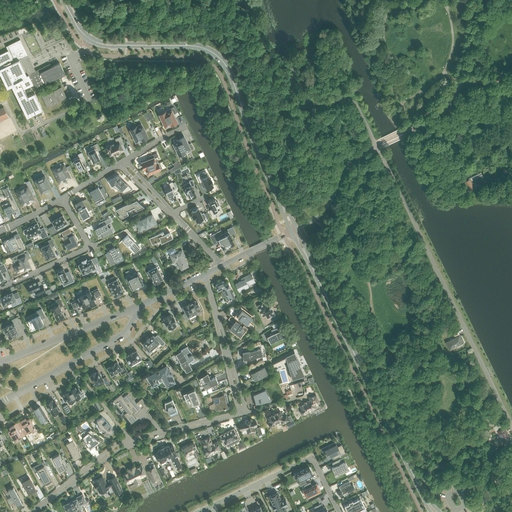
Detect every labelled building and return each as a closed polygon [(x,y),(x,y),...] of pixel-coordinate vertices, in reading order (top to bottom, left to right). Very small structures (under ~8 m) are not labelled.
[(46,83),(65,74),(59,62),(59,63),(51,67),(50,64),(35,71),(28,55),(20,39),(6,46),(8,50),(0,54),(0,73),(7,88),(11,86),(13,90),(13,89),(23,110),(27,117),(33,114),(36,113),(40,111),(42,110),(34,93),(28,96),(24,88),(33,84),(35,89),(45,84),(46,84),(46,83)] [(171,124),(164,111),(165,111),(164,110),(162,106),(157,109),(161,118),(161,119),(163,123),(163,122),(165,126),(170,124),(171,124)] [(0,120),(8,116),(4,107),(0,108),(0,120)] [(170,108),(165,111),(164,111),(171,124),(170,124),(171,125),(177,122),(175,118),(173,114),(176,113),(173,107),(170,109),(170,108)] [(146,133),(144,129),(144,130),(141,123),(136,126),(135,125),(134,125),(142,140),(148,137),(146,133)] [(142,140),(134,125),(129,128),(132,134),(134,138),(136,141),(141,139),(142,140)] [(123,151),(120,144),(123,142),(120,136),(115,139),(117,144),(115,145),(114,143),(106,147),(107,150),(107,151),(108,151),(109,153),(110,155),(113,153),(114,153),(114,154),(115,155),(116,155),(117,155),(118,154),(118,153),(123,151)] [(178,139),(179,141),(185,153),(191,151),(190,150),(194,149),(191,143),(188,144),(186,140),(186,141),(184,137),(178,139)] [(185,153),(179,141),(173,144),(175,147),(175,148),(177,152),(177,151),(180,157),(186,155),(185,153)] [(97,153),(96,153),(95,151),(97,150),(97,151),(100,149),(97,143),(94,145),(96,148),(94,148),(94,149),(88,151),(88,152),(89,155),(88,155),(90,159),(91,158),(93,162),(93,163),(94,162),(95,161),(95,162),(98,161),(98,160),(99,160),(100,159),(99,159),(97,155),(98,155),(97,153)] [(79,156),(73,159),(74,161),(73,162),(74,165),(75,165),(78,170),(79,171),(82,170),(85,168),(84,165),(83,165),(81,161),(84,159),(81,153),(78,154),(79,156)] [(158,163),(156,157),(158,157),(157,153),(148,156),(149,159),(145,161),(146,161),(142,163),(144,169),(145,168),(158,163)] [(156,171),(162,168),(160,162),(158,163),(145,168),(148,174),(152,172),(152,173),(156,171)] [(57,168),(54,170),(60,182),(63,180),(63,181),(66,179),(69,177),(63,165),(60,167),(60,166),(57,167),(57,168)] [(469,180),(462,183),(468,193),(470,192),(472,196),(477,193),(473,185),(477,183),(479,186),(486,182),(481,172),(473,176),(469,178),(469,180)] [(200,174),(197,176),(200,182),(203,181),(205,187),(207,189),(208,188),(208,189),(209,189),(212,188),(212,187),(212,186),(213,186),(212,183),(213,182),(211,178),(210,179),(207,173),(201,176),(200,174)] [(45,175),(36,180),(42,192),(45,191),(45,192),(46,191),(48,190),(47,190),(51,188),(45,175)] [(117,175),(108,180),(111,186),(114,184),(123,192),(123,193),(124,193),(132,189),(117,175)] [(189,182),(183,185),(186,190),(184,191),(186,196),(188,195),(189,198),(192,196),(196,195),(194,192),(194,191),(193,188),(192,186),(195,185),(192,179),(189,181),(189,182)] [(170,186),(164,189),(167,195),(166,195),(168,199),(169,198),(171,202),(174,200),(177,198),(175,195),(173,191),(176,190),(172,182),(169,183),(170,186)] [(7,202),(1,205),(6,214),(7,215),(15,211),(14,210),(18,209),(7,187),(7,188),(8,191),(5,192),(9,201),(7,202)] [(20,191),(17,192),(23,204),(26,203),(27,203),(29,202),(30,202),(29,201),(33,199),(27,187),(23,189),(23,188),(23,189),(20,190),(20,191)] [(91,191),(90,192),(92,196),(96,204),(105,199),(104,198),(107,196),(106,193),(102,195),(98,187),(91,191)] [(82,199),(74,204),(83,218),(90,214),(88,211),(89,211),(82,200),(82,199)] [(137,210),(144,206),(136,199),(128,203),(122,205),(122,206),(116,209),(119,212),(123,216),(128,214),(130,218),(138,214),(137,210)] [(212,200),(208,202),(210,205),(211,208),(212,209),(209,210),(213,218),(216,217),(215,215),(221,212),(218,205),(219,205),(217,201),(216,202),(215,199),(212,200)] [(193,211),(192,211),(193,214),(192,215),(194,218),(194,219),(195,218),(198,224),(204,221),(204,222),(207,220),(204,213),(201,214),(198,208),(197,209),(197,208),(196,208),(193,209),(193,210),(193,211)] [(156,223),(152,214),(137,221),(139,224),(136,225),(138,228),(137,228),(138,229),(139,231),(156,223)] [(54,225),(48,228),(51,234),(58,231),(56,228),(67,222),(63,215),(62,215),(52,221),(54,225)] [(100,226),(95,229),(97,234),(99,233),(100,233),(102,238),(113,232),(111,227),(108,228),(106,224),(111,221),(109,218),(98,223),(100,226)] [(24,230),(23,230),(28,239),(40,233),(42,238),(47,236),(44,228),(40,229),(37,223),(24,230)] [(228,231),(222,234),(228,246),(230,245),(234,243),(232,240),(231,237),(230,235),(235,232),(233,226),(227,229),(228,231)] [(64,231),(61,232),(63,236),(62,236),(64,240),(69,237),(71,241),(65,244),(67,249),(76,245),(78,244),(77,241),(72,231),(66,235),(64,231)] [(166,241),(172,238),(170,233),(168,234),(168,233),(164,234),(163,231),(159,233),(159,234),(149,239),(151,244),(155,242),(156,243),(157,242),(156,242),(160,240),(161,243),(166,241)] [(127,234),(122,240),(134,252),(139,246),(127,234)] [(216,234),(210,237),(213,243),(219,240),(221,246),(223,249),(226,247),(226,248),(229,247),(228,246),(222,234),(217,236),(216,234)] [(6,239),(3,241),(4,243),(7,248),(9,247),(11,251),(16,248),(18,252),(25,248),(19,237),(16,239),(14,236),(8,239),(8,238),(6,239)] [(55,255),(51,247),(54,245),(51,239),(47,241),(49,244),(45,245),(41,247),(47,259),(55,255)] [(110,251),(105,254),(110,265),(116,262),(115,260),(122,256),(118,247),(115,249),(114,246),(109,249),(110,251)] [(188,266),(184,258),(185,257),(182,250),(175,253),(175,252),(176,251),(174,247),(173,248),(173,247),(168,249),(168,250),(170,254),(171,255),(170,255),(174,262),(177,261),(178,262),(177,263),(179,266),(180,265),(182,269),(188,266)] [(27,250),(10,258),(11,258),(13,262),(17,259),(19,264),(13,267),(16,273),(25,269),(30,267),(27,259),(30,257),(30,258),(27,250)] [(153,253),(149,255),(154,263),(157,261),(153,253)] [(102,271),(98,262),(94,264),(91,258),(87,260),(86,259),(82,261),(82,262),(78,264),(83,274),(91,270),(92,271),(93,272),(96,271),(97,274),(102,271)] [(160,274),(159,271),(156,266),(148,271),(147,272),(149,276),(150,275),(152,280),(153,281),(154,283),(155,283),(155,284),(159,282),(159,281),(162,279),(160,274)] [(60,270),(57,272),(58,275),(57,275),(59,279),(60,278),(63,286),(74,281),(70,272),(66,274),(63,269),(60,270)] [(143,284),(137,272),(136,273),(136,272),(133,273),(133,274),(131,276),(130,275),(127,276),(127,277),(126,278),(132,289),(143,284)] [(247,285),(254,281),(252,276),(252,275),(251,275),(251,274),(243,277),(244,279),(235,284),(239,291),(248,287),(247,285)] [(108,283),(108,284),(108,283),(114,296),(114,297),(115,296),(123,292),(123,293),(123,292),(117,279),(116,279),(108,283)] [(39,286),(37,281),(27,285),(30,293),(35,291),(36,293),(45,290),(42,284),(39,286)] [(232,292),(229,286),(230,286),(228,282),(225,284),(223,281),(215,284),(216,286),(217,288),(218,289),(222,287),(223,289),(224,292),(228,299),(230,298),(232,297),(231,297),(233,296),(234,295),(233,293),(232,292)] [(95,297),(101,295),(98,289),(92,291),(93,292),(91,293),(89,289),(83,292),(89,304),(90,303),(90,304),(94,303),(94,302),(95,301),(93,299),(96,298),(95,297)] [(89,304),(83,292),(77,295),(79,299),(77,300),(71,303),(74,308),(79,305),(79,306),(82,305),(83,307),(84,306),(84,307),(88,306),(87,305),(88,304),(89,304)] [(15,299),(12,293),(8,295),(8,294),(4,296),(1,298),(0,298),(0,299),(0,298),(0,301),(1,302),(2,302),(3,305),(4,305),(10,302),(12,306),(22,302),(19,297),(15,299)] [(64,315),(60,307),(63,306),(59,298),(56,300),(58,305),(56,306),(56,305),(53,307),(51,308),(55,315),(54,316),(56,320),(59,319),(58,318),(64,315)] [(202,311),(199,306),(198,302),(196,303),(195,300),(189,303),(195,315),(202,311)] [(275,314),(269,304),(266,305),(265,302),(257,306),(263,316),(265,315),(267,318),(275,314)] [(195,315),(189,303),(187,304),(186,303),(183,304),(184,306),(183,307),(186,313),(182,315),(186,321),(189,319),(189,318),(195,315)] [(32,329),(36,328),(40,327),(40,326),(43,324),(41,319),(45,317),(41,309),(37,311),(38,312),(26,318),(32,329)] [(252,318),(249,316),(251,314),(244,309),(242,311),(240,310),(237,313),(234,317),(238,320),(239,319),(239,318),(242,320),(241,321),(246,325),(252,318)] [(177,324),(173,317),(172,318),(170,314),(164,317),(165,321),(167,324),(166,324),(169,331),(174,329),(173,326),(177,324)] [(18,332),(16,327),(21,325),(17,317),(11,320),(13,323),(4,327),(5,328),(3,328),(3,329),(5,334),(6,334),(7,334),(9,337),(10,337),(12,338),(13,337),(14,335),(15,335),(14,334),(18,332)] [(244,332),(248,328),(244,325),(243,326),(242,327),(240,325),(240,324),(235,320),(230,327),(232,329),(231,331),(238,336),(240,333),(242,335),(244,332)] [(272,334),(267,336),(270,343),(270,342),(286,334),(283,328),(281,325),(271,330),(272,334)] [(463,342),(459,335),(460,335),(458,332),(456,329),(453,331),(454,333),(453,334),(455,337),(446,342),(450,350),(455,347),(455,348),(456,347),(455,346),(463,342)] [(151,350),(159,342),(162,345),(165,343),(158,334),(155,337),(153,335),(150,338),(149,337),(146,340),(146,341),(143,344),(147,349),(146,351),(149,354),(152,351),(151,350)] [(261,350),(261,349),(260,343),(256,344),(257,350),(253,351),(242,353),(243,359),(254,358),(262,356),(264,356),(264,355),(266,355),(265,349),(261,350)] [(192,354),(189,350),(186,345),(181,349),(181,350),(175,354),(181,362),(180,363),(181,364),(177,366),(179,369),(182,368),(183,367),(184,369),(186,372),(192,369),(188,363),(191,361),(193,363),(199,359),(199,360),(200,360),(201,361),(204,359),(202,355),(198,358),(195,352),(192,354)] [(141,358),(136,351),(136,350),(136,351),(133,353),(132,352),(128,354),(129,355),(126,357),(125,357),(130,364),(130,365),(130,364),(140,358),(141,358)] [(300,369),(299,370),(296,358),(297,358),(297,357),(296,358),(294,350),(271,361),(272,361),(273,361),(274,364),(287,361),(292,379),(304,376),(300,369)] [(269,368),(266,361),(261,363),(262,366),(264,365),(266,369),(269,368)] [(127,371),(123,364),(120,366),(117,362),(107,368),(111,375),(119,370),(122,374),(127,371)] [(268,374),(264,366),(250,373),(254,381),(268,374)] [(157,380),(163,376),(165,381),(165,382),(167,386),(175,382),(166,367),(164,368),(159,370),(160,371),(148,377),(151,384),(153,383),(154,383),(156,382),(155,382),(157,381),(157,380)] [(102,378),(98,371),(95,373),(95,372),(90,374),(91,375),(90,376),(96,385),(103,380),(106,386),(110,384),(105,377),(102,378)] [(215,377),(214,377),(210,379),(207,373),(199,378),(202,383),(203,382),(206,388),(211,386),(218,383),(215,377)] [(82,390),(80,391),(78,388),(76,389),(75,387),(74,387),(73,386),(70,388),(71,389),(70,390),(69,390),(75,399),(80,396),(81,398),(85,396),(82,390)] [(141,408),(136,403),(128,393),(131,391),(129,388),(113,401),(115,403),(118,400),(127,412),(124,414),(131,424),(137,419),(132,414),(135,411),(136,410),(137,411),(141,408)] [(229,406),(226,393),(223,394),(224,395),(221,396),(219,392),(224,390),(223,388),(206,395),(209,408),(216,409),(216,410),(229,406)] [(194,389),(183,394),(185,399),(186,398),(186,399),(190,398),(193,405),(200,402),(194,389)] [(270,400),(265,389),(253,394),(256,404),(270,400)] [(75,399),(69,390),(69,391),(69,390),(68,391),(67,390),(64,392),(64,393),(65,396),(64,396),(63,397),(65,400),(67,399),(69,403),(74,400),(74,399),(75,399)] [(316,407),(315,405),(319,402),(316,395),(309,397),(310,400),(303,404),(303,403),(301,404),(300,405),(301,409),(301,410),(300,411),(301,413),(301,414),(303,414),(304,414),(305,414),(306,413),(306,412),(316,407)] [(150,409),(142,398),(139,401),(147,411),(150,409)] [(60,410),(55,402),(53,403),(52,399),(49,401),(48,400),(46,402),(46,403),(52,414),(60,410)] [(97,410),(101,408),(96,399),(93,401),(97,410)] [(178,412),(172,400),(165,403),(165,404),(165,406),(165,407),(165,408),(166,410),(167,411),(167,412),(168,413),(169,414),(170,415),(178,412)] [(47,418),(40,406),(40,407),(38,408),(38,407),(33,409),(40,422),(44,419),(43,419),(46,417),(47,418)] [(288,420),(286,415),(282,417),(279,411),(270,415),(269,415),(268,416),(267,417),(269,422),(269,423),(268,424),(269,425),(269,426),(270,427),(272,427),(273,427),(274,426),(274,425),(274,424),(282,420),(283,423),(288,420)] [(112,427),(108,423),(102,417),(96,420),(96,425),(105,430),(105,432),(112,434),(113,431),(111,428),(112,427)] [(29,434),(36,429),(35,427),(34,426),(29,418),(26,420),(25,418),(17,422),(25,435),(28,433),(29,434)] [(256,426),(254,420),(251,420),(251,419),(245,421),(245,422),(239,424),(241,430),(247,429),(248,432),(254,430),(253,427),(256,426)] [(25,435),(17,422),(9,427),(10,429),(8,431),(13,439),(12,439),(13,440),(14,442),(22,438),(21,437),(25,435)] [(504,428),(497,431),(501,438),(503,442),(505,446),(508,444),(507,441),(510,440),(504,428),(504,427),(504,428)] [(238,438),(235,432),(233,428),(225,432),(220,435),(225,444),(229,442),(231,445),(234,443),(233,440),(238,438)] [(96,444),(100,441),(88,433),(84,431),(81,433),(83,437),(89,448),(89,449),(96,444)] [(82,456),(70,435),(67,437),(69,441),(66,443),(70,451),(74,459),(82,456)] [(220,448),(216,442),(212,444),(210,439),(207,440),(206,439),(202,441),(205,447),(203,448),(205,451),(204,451),(205,453),(205,452),(206,455),(211,453),(211,454),(216,452),(215,451),(220,448)] [(199,454),(195,447),(196,447),(195,444),(194,445),(193,442),(181,447),(183,450),(186,457),(194,453),(195,456),(199,454)] [(325,450),(324,450),(325,451),(325,452),(325,453),(326,453),(328,457),(332,455),(334,459),(339,456),(345,453),(341,445),(337,447),(336,445),(335,445),(334,443),(331,445),(332,447),(328,449),(328,448),(325,450)] [(182,466),(175,453),(176,452),(172,445),(169,446),(168,445),(165,447),(161,449),(157,451),(158,452),(154,454),(158,461),(159,460),(160,463),(161,463),(165,461),(165,460),(166,460),(167,460),(168,460),(169,460),(169,459),(170,459),(171,458),(171,457),(171,458),(172,457),(173,459),(172,460),(177,469),(178,469),(179,469),(180,468),(181,468),(181,467),(182,466)] [(57,455),(51,458),(52,460),(55,465),(59,474),(63,471),(67,468),(64,463),(62,459),(59,454),(57,455)] [(334,466),(331,467),(335,474),(338,473),(339,475),(345,472),(344,470),(348,468),(345,461),(341,463),(339,459),(332,463),(334,466)] [(44,465),(36,469),(44,484),(52,480),(44,465)] [(145,474),(141,465),(135,468),(134,466),(128,469),(129,471),(123,474),(127,483),(133,480),(134,482),(140,479),(139,477),(145,474)] [(304,479),(313,474),(309,467),(294,474),(295,475),(293,476),(294,479),(297,478),(298,481),(297,481),(300,486),(306,483),(304,479)] [(159,479),(153,468),(147,471),(152,482),(159,479)] [(107,487),(111,485),(115,494),(122,491),(114,478),(109,481),(109,482),(106,483),(102,476),(93,480),(95,483),(93,484),(96,488),(97,488),(99,493),(108,488),(107,487)] [(28,494),(36,490),(29,477),(21,482),(28,494)] [(340,490),(337,491),(340,497),(343,495),(343,494),(347,492),(348,493),(355,489),(352,484),(351,485),(349,481),(338,486),(340,490)] [(303,490),(303,491),(306,497),(306,498),(307,497),(311,495),(315,493),(319,491),(320,491),(320,490),(319,488),(317,486),(316,484),(316,483),(316,484),(312,486),(310,482),(304,485),(305,489),(303,490)] [(12,496),(7,499),(10,504),(15,502),(17,506),(22,503),(13,487),(8,490),(12,496)] [(287,504),(284,499),(281,501),(277,493),(270,496),(277,511),(286,511),(283,506),(287,504)] [(80,506),(86,503),(82,495),(76,498),(76,499),(64,505),(67,511),(72,511),(77,510),(77,511),(78,511),(79,511),(80,511),(81,511),(81,510),(81,509),(80,506)] [(345,505),(344,506),(347,511),(354,511),(356,511),(364,511),(358,499),(353,502),(352,502),(349,503),(345,505)] [(263,511),(262,511),(260,507),(250,511),(248,511),(247,510),(248,510),(245,503),(238,506),(240,511),(243,511),(244,511),(263,511)] [(316,511),(313,511),(327,511),(327,510),(327,509),(326,510),(325,506),(323,507),(322,503),(314,507),(316,511)]
